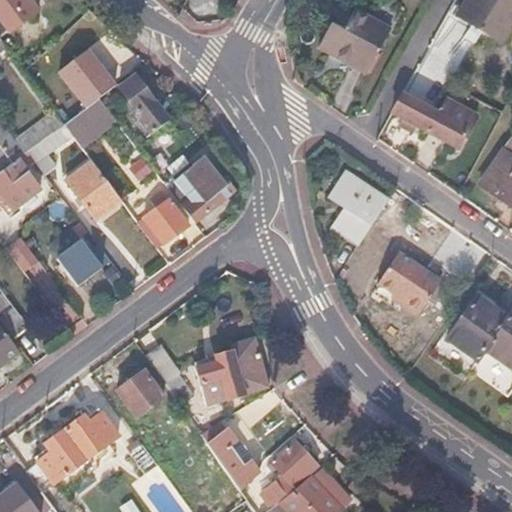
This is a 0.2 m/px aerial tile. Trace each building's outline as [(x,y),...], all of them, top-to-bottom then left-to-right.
[(0,0),(0,31),(6,39),(37,16),(25,0),(0,0)] [(511,26),(511,0),(467,0),(457,16),(501,44),(511,26)] [(354,12),(343,31),(330,55),(367,76),(392,32),(354,12)] [(343,31),(331,25),(317,48),(330,55),(343,31)] [(133,77),(118,88),(152,134),(168,122),(133,77)] [(402,93),(390,113),(401,119),(397,126),(411,133),(414,127),(454,150),(474,117),(452,104),(444,118),(436,113),(402,93)] [(113,120),(97,99),(61,126),(71,138),(77,147),(113,120)] [(57,126),(50,117),(36,129),(42,137),(57,126)] [(71,138),(61,126),(26,153),(46,179),(57,170),(47,157),(71,138)] [(511,139),(478,187),(511,210),(511,139)] [(0,172),(2,171),(10,165),(0,152),(0,172)] [(222,180),(204,158),(191,168),(182,156),(165,169),(170,176),(161,183),(193,225),(235,193),(223,179),(222,180)] [(90,163),(65,183),(95,222),(120,203),(90,163)] [(2,171),(0,172),(0,195),(11,210),(39,189),(27,172),(12,183),(2,171)] [(344,177),(329,199),(346,210),(331,233),(356,249),(386,205),(344,177)] [(143,222),(138,226),(155,247),(160,243),(163,247),(186,229),(165,201),(142,219),(143,222)] [(82,243),(57,262),(77,289),(103,270),(82,243)] [(438,283),(395,255),(374,287),(392,298),(403,305),(399,311),(413,320),(438,283)] [(0,289),(0,323),(12,340),(29,327),(0,289)] [(511,308),(507,317),(475,296),(446,341),(476,362),(483,352),(511,372),(511,308)] [(392,298),(388,303),(399,311),(403,305),(392,298)] [(0,359),(4,365),(19,354),(0,328),(0,359)] [(219,364),(197,371),(209,409),(270,388),(255,339),(232,345),(234,354),(218,359),(219,364)] [(147,359),(155,369),(172,394),(182,406),(196,396),(161,349),(147,359)] [(155,369),(146,376),(164,400),(172,394),(155,369)] [(143,373),(117,393),(137,420),(164,400),(146,376),(143,373)] [(84,418),(65,432),(87,462),(119,438),(102,414),(88,424),(84,418)] [(229,428),(210,445),(243,491),(263,474),(251,458),(254,456),(242,440),(239,442),(229,428)] [(35,459),(39,464),(26,474),(41,495),(87,462),(65,432),(45,447),(47,450),(35,459)] [(297,445),(273,465),(286,482),(280,486),(275,480),(265,488),(270,494),(254,507),(257,511),(263,511),(292,489),(291,487),(316,467),(297,445)] [(143,446),(132,454),(147,475),(158,466),(149,454),(143,446)] [(309,476),(292,489),(263,511),(284,511),(289,509),(291,511),(337,511),(327,499),(332,495),(316,474),(311,478),(309,476)] [(0,511),(37,511),(16,483),(0,491),(0,511)] [(249,500),(233,511),(257,511),(254,507),(249,500)]
